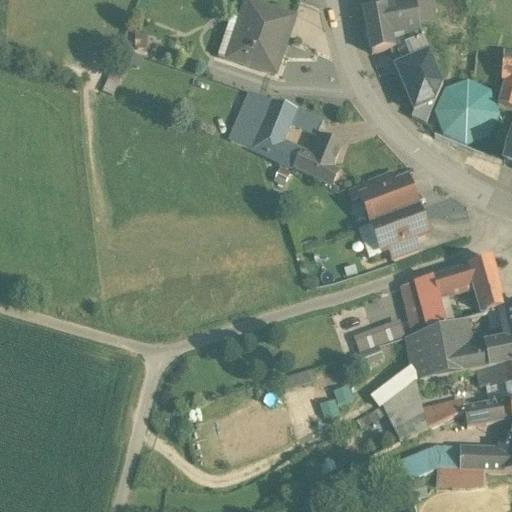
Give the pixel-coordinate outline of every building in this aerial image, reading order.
[(415,0),(414,0),(362,9),(369,52),(392,49),(393,55),(401,60),(412,57),(412,60),(428,54),(419,30),(415,0)] [(292,20),(243,3),(237,22),(243,25),(230,63),(273,77),(292,20)] [(412,60),(396,68),(414,111),(412,117),(425,123),(442,85),(428,54),(412,60)] [(511,56),(505,56),(504,82),(501,89),(496,106),(511,111),(511,56)] [(445,90),(434,112),(443,135),(464,146),(488,137),(498,115),(490,92),(467,82),(445,90)] [(253,152),(274,104),(251,93),(229,142),(253,152)] [(274,104),(253,152),(264,158),(271,142),(279,145),(287,127),(294,110),(274,104)] [(323,120),(294,110),(287,127),(315,136),(323,120)] [(279,145),(271,142),(264,158),(330,188),(337,170),(332,168),(340,144),(321,136),(312,159),(279,145)] [(511,139),(509,138),(502,163),(511,166),(511,139)] [(389,172),(364,182),(368,193),(394,184),(389,172)] [(394,184),(368,193),(361,196),(371,224),(416,207),(406,179),(394,184)] [(416,207),(371,224),(381,252),(388,249),(413,239),(414,240),(427,235),(416,207)] [(413,239),(388,249),(393,260),(418,251),(414,240),(413,239)] [(500,292),(491,258),(468,265),(468,266),(467,266),(467,265),(441,273),(433,276),(439,296),(477,284),(481,298),(486,312),(503,306),(505,306),(500,292)] [(433,276),(414,282),(428,331),(446,324),(439,296),(433,276)] [(428,331),(414,282),(400,286),(412,335),(425,332),(428,331)] [(511,303),(505,306),(503,306),(508,325),(511,323),(511,303)] [(465,318),(446,324),(428,331),(425,332),(434,377),(446,375),(458,373),(454,352),(472,348),(465,318)] [(511,323),(508,325),(511,340),(483,345),(483,346),(488,367),(502,364),(511,361),(511,323)] [(400,324),(354,340),(358,351),(404,335),(400,324)] [(412,335),(405,337),(414,381),(434,377),(425,332),(412,335)] [(472,348),(454,352),(458,373),(488,367),(483,346),(472,348)] [(511,361),(502,364),(505,381),(506,385),(511,383),(511,398),(462,407),(463,411),(466,422),(467,426),(472,425),(511,417),(511,361)] [(502,364),(488,367),(490,383),(505,381),(502,364)] [(281,379),(286,390),(312,380),(308,369),(281,379)] [(422,408),(414,383),(385,404),(403,440),(428,428),(422,408)] [(311,390),(290,396),(293,405),(313,399),(311,390)] [(463,400),(422,408),(428,428),(463,411),(462,407),(463,400)] [(461,468),(474,469),(511,470),(511,424),(508,443),(499,443),(499,452),(460,450),(461,468)] [(366,444),(354,449),(360,461),(371,456),(366,444)] [(438,451),(402,464),(410,480),(430,472),(435,467),(461,468),(460,450),(438,451)]
